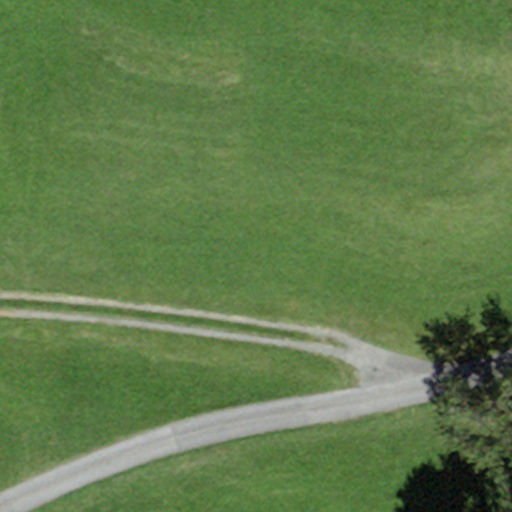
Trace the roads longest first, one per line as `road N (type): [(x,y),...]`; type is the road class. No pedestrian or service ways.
road 1 (unclassified): [(0,507),(163,439),(402,391)]
road 2 (track): [(402,391),(344,345),(0,311)]
